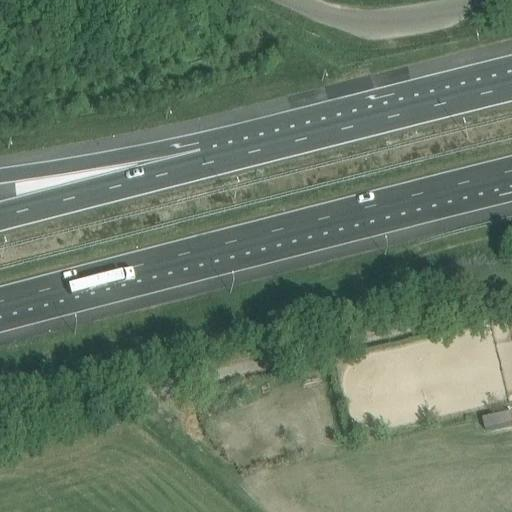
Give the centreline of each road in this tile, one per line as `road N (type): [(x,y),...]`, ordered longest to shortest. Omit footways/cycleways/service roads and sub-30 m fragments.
road 1 (motorway): [(0,302),(511,172)]
road 2 (track): [(0,432),(511,304)]
road 3 (motorway): [(511,89),(216,161)]
road 4 (motorway): [(216,161),(0,216)]
road 5 (motorway): [(216,161),(0,176)]
